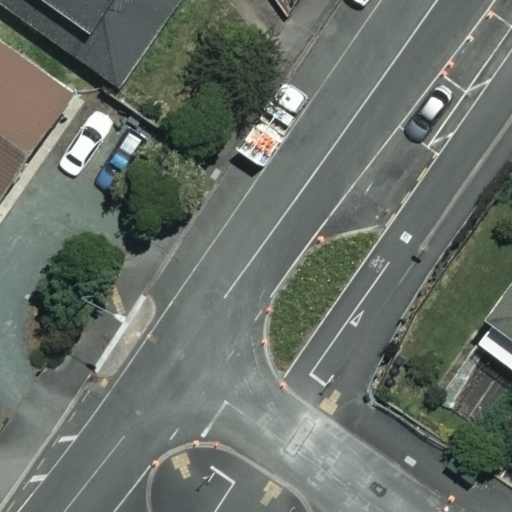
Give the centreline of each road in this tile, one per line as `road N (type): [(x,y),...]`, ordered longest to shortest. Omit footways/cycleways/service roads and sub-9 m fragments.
road 1 (tertiary): [(431,0),(177,363)]
road 2 (residential): [(177,363),(385,511)]
road 3 (residential): [(177,363),(64,511)]
